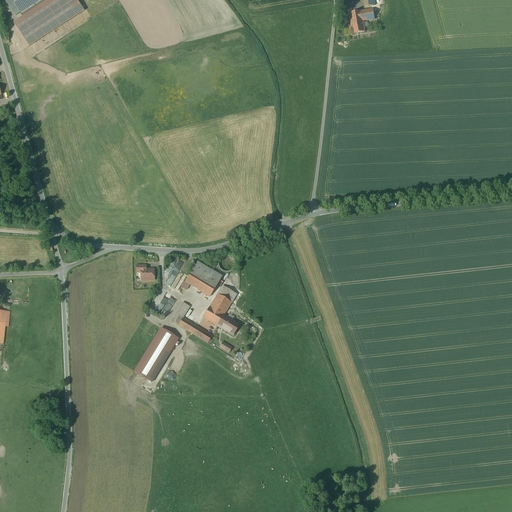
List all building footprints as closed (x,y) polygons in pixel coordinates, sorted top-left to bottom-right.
[(11,0),(22,17),(48,0),(11,0)] [(48,0),(22,17),(13,23),(29,47),(84,11),(76,0),(48,0)] [(349,13),(351,21),(362,19),(363,21),(375,19),(374,17),(378,16),(378,14),(374,14),(373,9),(361,11),(349,13)] [(362,19),(351,21),(353,34),(365,32),(363,21),(362,19)] [(224,271),(225,272),(226,272),(227,272),(228,272),(230,271),(231,271),(232,270),(233,269),(233,268),(234,267),(235,266),(235,265),(235,264),(235,263),(235,261),(234,260),(234,259),(233,258),(232,257),(231,257),(230,256),(229,256),(228,255),(227,255),(226,255),(224,255),(223,256),(222,256),(221,257),(220,258),(220,259),(219,260),(219,261),(218,262),(218,264),(218,265),(219,266),(219,267),(220,268),(221,269),(221,270),(222,271),(224,271)] [(179,274),(183,264),(173,259),(165,273),(169,276),(165,284),(175,289),(182,275),(179,274)] [(190,285),(210,297),(217,286),(222,277),(197,262),(185,282),(190,285)] [(146,270),(141,270),(141,281),(154,281),(154,270),(146,270)] [(187,290),(190,285),(185,282),(183,281),(180,286),(187,290)] [(213,301),(203,318),(217,326),(224,316),(236,295),(222,286),(221,289),(213,301)] [(209,299),(213,301),(221,289),(217,286),(210,297),(209,299)] [(166,293),(163,299),(157,295),(150,308),(167,316),(169,312),(164,309),(171,296),(166,293)] [(210,340),(212,337),(183,319),(190,307),(183,303),(171,321),(178,325),(208,343),(208,342),(210,343),(211,341),(210,340)] [(0,343),(3,344),(5,327),(8,327),(10,312),(0,311),(0,343)] [(239,325),(224,316),(217,326),(233,336),(239,325)] [(135,372),(154,383),(179,338),(175,336),(175,335),(161,327),(156,336),(153,334),(147,345),(149,346),(135,372)] [(222,342),(219,347),(229,353),(232,348),(222,342)]
